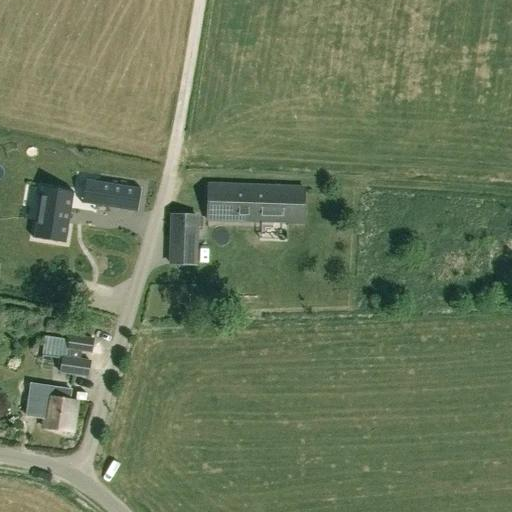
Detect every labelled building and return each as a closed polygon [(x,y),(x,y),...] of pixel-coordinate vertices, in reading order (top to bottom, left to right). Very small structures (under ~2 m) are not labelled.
[(100,180),(96,205),(140,212),(144,187),(100,180)] [(209,220),(273,222),(302,223),(304,189),(274,188),(274,187),(210,185),(209,220)] [(41,186),(32,239),(66,243),(74,191),(41,186)] [(198,215),(170,214),(168,264),(196,265),(198,215)] [(61,372),(88,376),(91,360),(80,359),(82,350),(92,352),(94,338),(70,334),(68,348),(70,348),(69,357),(63,356),(61,372)] [(75,431),(78,401),(47,397),(44,427),(75,431)]
